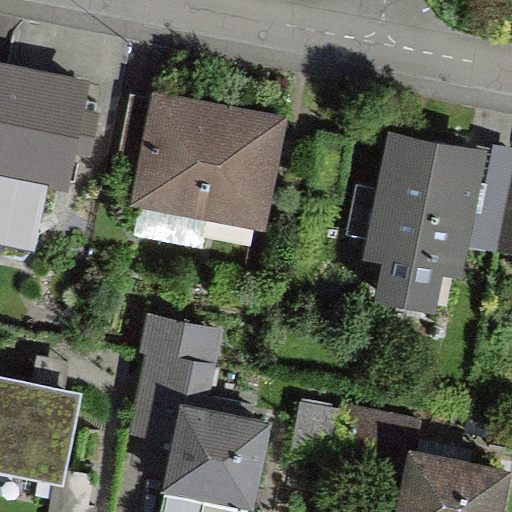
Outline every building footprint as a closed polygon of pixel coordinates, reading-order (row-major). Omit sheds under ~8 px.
[(44,163),(57,166),(78,58),(0,42),(0,151),(7,153),(1,184),(38,191),(44,163)] [(142,199),(245,218),(267,97),(165,79),(162,93),(129,86),(117,152),(149,158),(142,199)] [(302,187),(329,192),(341,127),(314,122),(302,187)] [(440,240),(490,249),(509,143),(391,122),(381,177),(354,173),(344,231),(381,238),(373,284),(430,294),(440,240)] [(511,157),(509,157),(494,236),(511,239),(511,157)] [(212,317),(150,306),(130,413),(173,421),(166,459),(244,473),(260,385),(201,374),(212,317)] [(0,446),(56,458),(77,357),(0,341),(0,446)] [(340,398),(290,388),(281,431),(332,442),(340,400),(340,398)] [(488,511),(504,433),(340,400),(332,442),(410,457),(398,511),(488,511)] [(47,511),(87,511),(97,457),(59,451),(47,511)]
